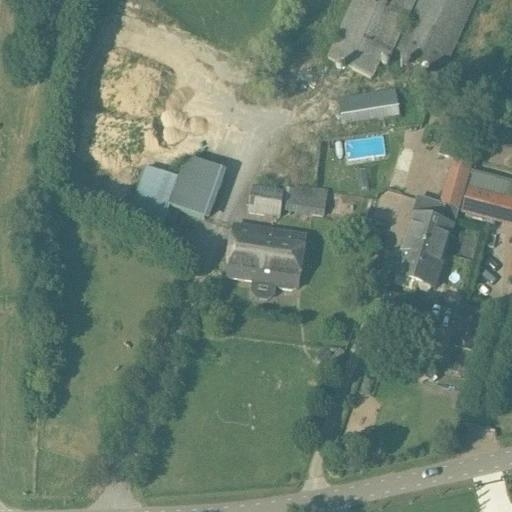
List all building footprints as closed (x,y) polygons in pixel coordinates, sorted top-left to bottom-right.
[(409,0),(354,0),(327,61),(373,81),(382,61),(409,0)] [(478,0),(421,0),(395,58),(443,80),(478,0)] [(400,118),(396,91),(340,100),(340,102),(338,102),(343,127),(400,118)] [(227,174),(186,160),(169,209),(210,223),(227,174)] [(418,201),(403,251),(443,262),(453,228),(448,227),(452,213),(458,214),(472,166),(453,160),(440,207),(418,201)] [(328,193),(296,188),(295,191),(283,189),(283,194),(253,189),(248,216),(280,222),(282,213),(325,220),(328,193)] [(511,201),(468,190),(462,216),(496,225),(496,222),(511,226),(511,201)] [(305,241),(236,230),(228,281),(297,292),(305,241)] [(403,251),(395,280),(418,287),(418,290),(420,294),(426,296),(430,294),(431,291),(434,292),(443,262),(403,251)] [(487,314),(464,307),(452,351),(476,357),(487,314)]
